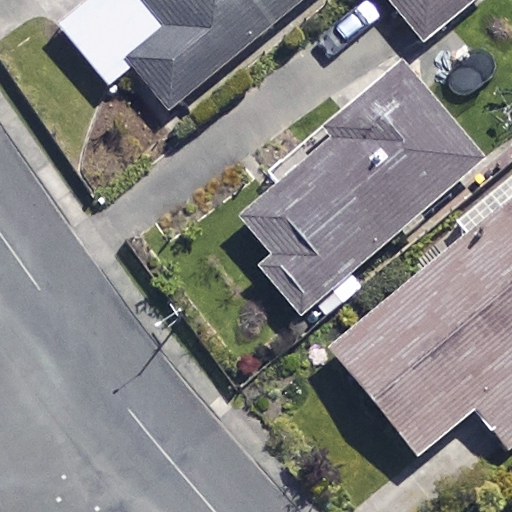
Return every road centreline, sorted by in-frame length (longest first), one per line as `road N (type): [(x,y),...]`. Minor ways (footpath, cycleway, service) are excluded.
road 1 (residential): [(211,511),(78,350)]
road 2 (residential): [(78,350),(0,236)]
